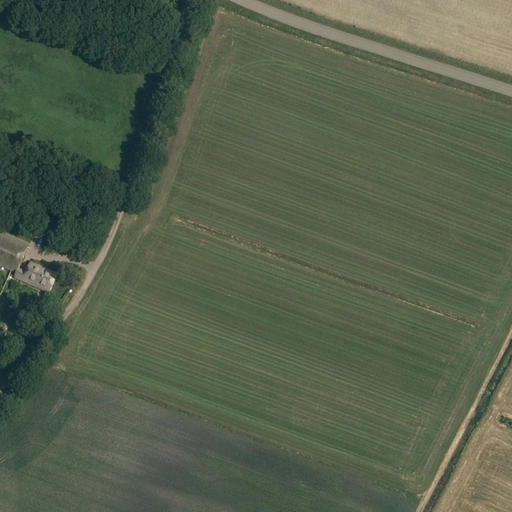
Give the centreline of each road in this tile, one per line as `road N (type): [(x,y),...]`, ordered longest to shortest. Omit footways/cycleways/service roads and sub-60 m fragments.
road 1 (unclassified): [(81,290),(120,210),(188,0)]
road 2 (tertiary): [(511,91),(241,0)]
road 3 (track): [(0,402),(81,290)]
